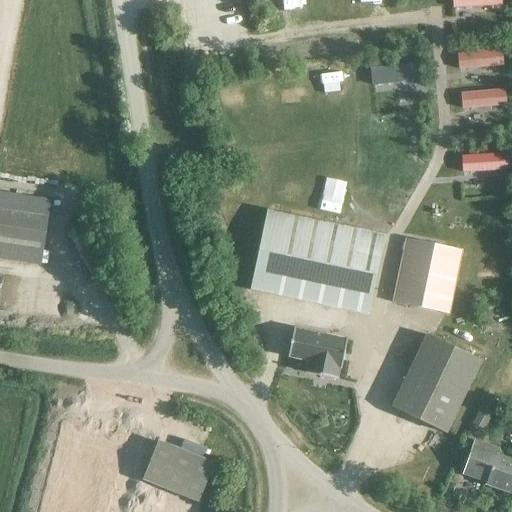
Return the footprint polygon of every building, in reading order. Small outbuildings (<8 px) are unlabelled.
[(0,194),(0,259),(40,265),(49,202),(0,194)] [(266,212),(249,291),(367,315),(384,237),(266,212)] [(415,305),(423,265),(401,260),(392,300),(415,305)] [(346,341),(293,330),(288,357),(308,362),(305,373),(336,380),(338,368),(341,368),(346,341)] [(443,434),(478,360),(425,335),(390,409),(443,434)] [(470,423),(481,428),(495,401),(484,396),(470,423)] [(114,511),(135,433),(56,413),(30,511),(114,511)] [(197,500),(211,463),(154,441),(141,478),(197,500)] [(483,485),(511,494),(511,460),(495,455),(497,450),(474,441),(463,470),(485,478),(483,485)]
